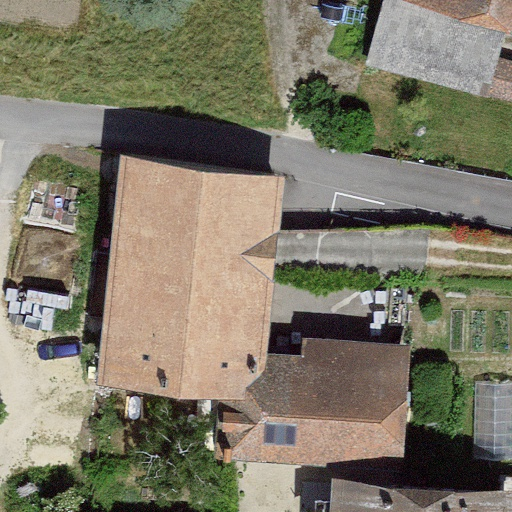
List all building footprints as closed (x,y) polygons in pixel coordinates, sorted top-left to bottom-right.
[(511,22),(511,0),(382,0),(365,62),(489,95),(500,55),(509,21),(511,22)] [(511,58),(500,55),(489,95),(511,101),(511,58)] [(283,168),(122,150),(97,374),(223,389),(258,393),(263,346),(283,168)] [(399,466),(413,343),(304,330),(302,350),(263,346),(258,393),(223,389),(217,446),(399,466)] [(511,511),(511,505),(511,490),(332,483),(330,511),(511,511)]
